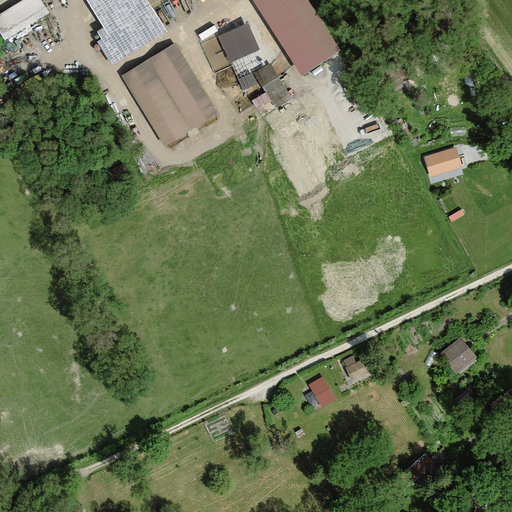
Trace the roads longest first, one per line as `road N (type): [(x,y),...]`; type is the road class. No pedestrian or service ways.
road 1 (track): [(6,511),(511,266)]
road 2 (track): [(231,0),(296,78),(316,82),(352,70)]
